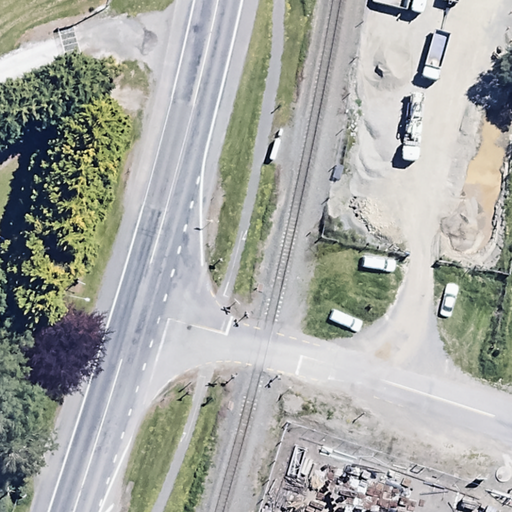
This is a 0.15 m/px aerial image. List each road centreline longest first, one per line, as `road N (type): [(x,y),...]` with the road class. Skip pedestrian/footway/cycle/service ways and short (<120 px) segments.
road 1 (unknown): [(383,381),(483,0)]
road 2 (unclassified): [(511,422),(141,311)]
road 3 (trunk): [(141,311),(213,17)]
road 4 (unclassified): [(213,17),(71,18),(0,48)]
road 5 (trunk): [(77,511),(141,311)]
